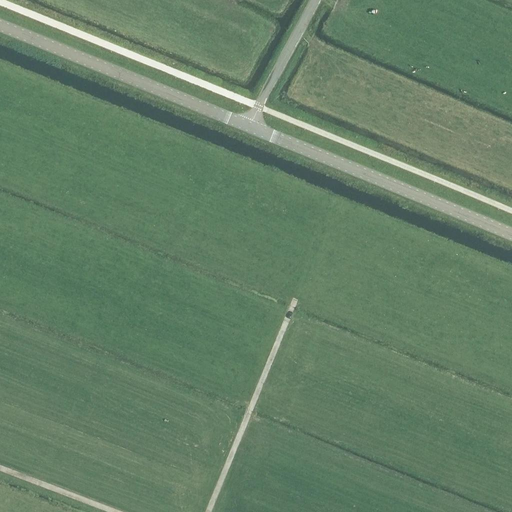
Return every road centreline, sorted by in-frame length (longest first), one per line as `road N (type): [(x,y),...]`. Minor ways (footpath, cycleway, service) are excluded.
road 1 (tertiary): [(511,234),(249,128)]
road 2 (tertiary): [(249,128),(0,27)]
road 3 (unclassified): [(249,128),(316,0)]
